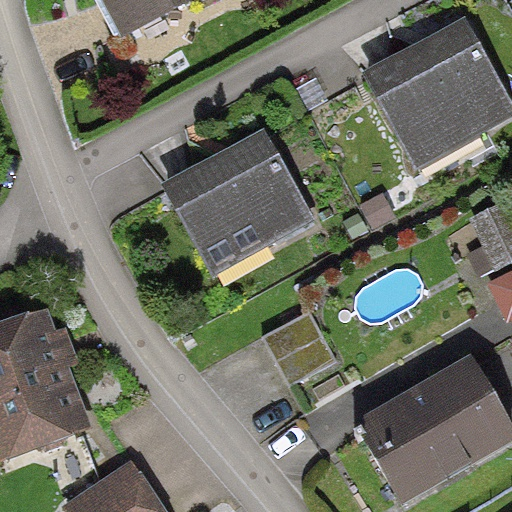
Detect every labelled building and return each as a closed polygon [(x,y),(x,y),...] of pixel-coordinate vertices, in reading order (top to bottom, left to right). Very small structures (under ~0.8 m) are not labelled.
[(188,0),(100,0),(96,2),(115,38),(188,0)] [(509,109),(463,26),(369,78),(427,182),(487,149),(475,128),(509,109)] [(308,220),(262,138),(168,190),(214,273),(308,220)] [(511,261),(511,233),(501,211),(478,222),(500,267),(511,261)] [(336,361),(309,313),(262,339),(289,387),(336,361)] [(0,452),(78,426),(42,325),(0,339),(0,452)] [(511,435),(472,366),(391,413),(354,435),(358,441),(364,438),(385,475),(400,501),(487,450),(511,435)] [(159,511),(131,467),(70,506),(73,511),(159,511)]
